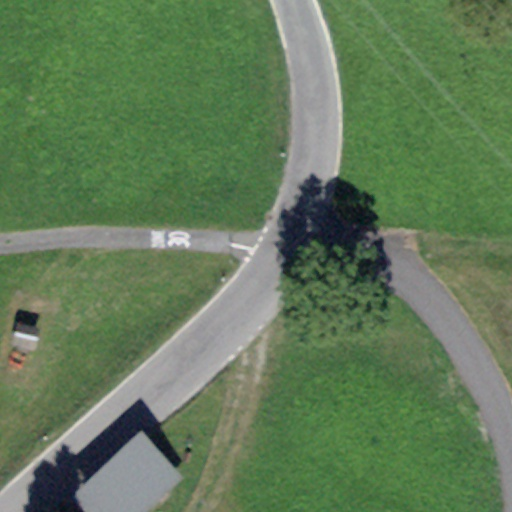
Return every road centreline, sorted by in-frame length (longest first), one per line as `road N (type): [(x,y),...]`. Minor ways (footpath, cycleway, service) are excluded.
road 1 (unclassified): [(279,249),(370,256),(462,346),(507,485),(503,511)]
road 2 (tertiary): [(279,249),(233,322),(12,511)]
road 3 (residential): [(0,248),(141,240),(279,249)]
road 4 (tertiary): [(288,0),(307,111),(303,195),(279,249)]
road 5 (track): [(370,256),(422,246),(511,251)]
